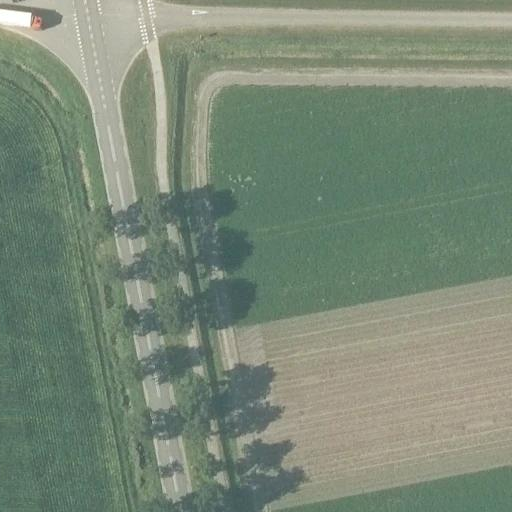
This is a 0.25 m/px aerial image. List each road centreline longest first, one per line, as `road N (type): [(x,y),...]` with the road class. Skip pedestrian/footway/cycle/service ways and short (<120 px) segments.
road 1 (secondary): [(180,511),(86,15)]
road 2 (unclassified): [(511,20),(86,15)]
